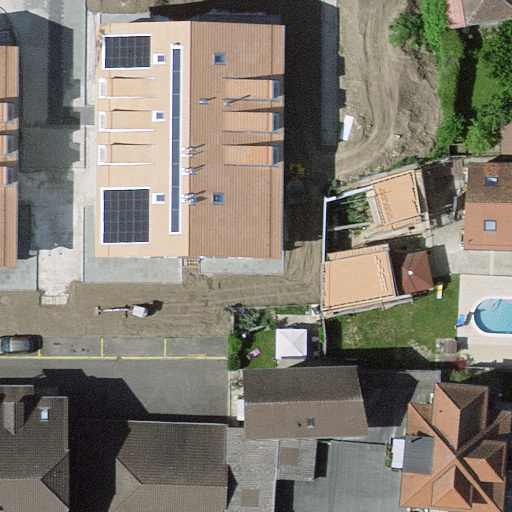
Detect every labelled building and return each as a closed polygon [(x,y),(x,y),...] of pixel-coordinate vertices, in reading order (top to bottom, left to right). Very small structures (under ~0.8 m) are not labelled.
[(511,0),(478,0),(482,35),(511,32),(511,0)] [(283,29),(98,27),(95,253),(280,255),(283,29)] [(17,48),(0,48),(0,273),(14,274),(17,48)] [(435,286),(420,161),(331,197),(329,310),(435,286)] [(511,242),(511,165),(473,165),(471,241),(511,242)] [(475,322),(510,323),(511,291),(476,289),(475,322)] [(250,427),(227,427),(224,511),(511,511),(511,410),(497,410),(498,391),(367,387),(367,371),(252,368),(250,427)] [(64,511),(65,399),(0,398),(0,511),(64,511)] [(224,511),(227,427),(85,423),(83,511),(224,511)]
